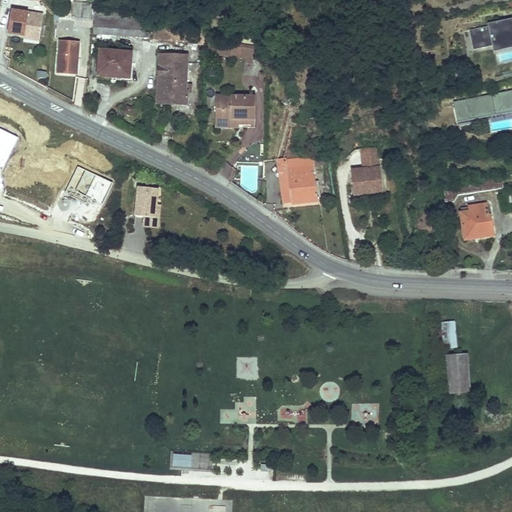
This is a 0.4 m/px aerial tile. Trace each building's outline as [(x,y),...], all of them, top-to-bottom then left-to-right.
[(95,4),(73,3),(71,18),(93,19),(94,11),(95,4)] [(43,13),(11,9),(8,33),(26,35),(26,32),(40,34),(43,13)] [(144,16),(94,11),(93,19),(92,34),(142,39),(144,16)] [(511,18),(489,23),(489,27),(470,30),(474,49),(493,46),(494,52),(511,48),(511,18)] [(154,23),(152,40),(187,43),(187,45),(203,46),(205,28),(154,23)] [(79,43),(59,42),(57,73),(77,74),(79,43)] [(124,52),(100,50),(98,76),(111,77),(130,79),(130,66),(131,48),(124,47),(124,52)] [(247,49),(212,49),(212,59),(247,59),(247,49)] [(162,68),(163,56),(160,56),(157,106),(187,108),(188,94),(181,94),(170,103),(166,99),(160,99),(161,78),(163,78),(164,68),(162,68)] [(188,58),(163,56),(162,68),(164,68),(163,78),(161,78),(160,99),(166,99),(170,103),(181,94),(188,94),(191,95),(191,87),(186,87),(186,80),(187,66),(188,58)] [(130,79),(111,77),(111,81),(133,82),(134,66),(130,66),(130,79)] [(511,91),(453,102),(457,123),(511,112),(511,91)] [(256,98),(216,96),(216,123),(239,124),(240,119),(255,119),(256,98)] [(239,124),(216,123),(216,127),(255,127),(255,119),(240,119),(239,124)] [(351,171),(354,196),(382,193),(379,164),(379,158),(377,158),(376,147),(361,149),(363,169),(351,171)] [(278,150),(283,203),(291,202),(287,169),(286,162),(285,150),(278,150)] [(330,156),(286,162),(287,169),(291,202),(291,204),(318,201),(314,165),(331,163),(330,156)] [(459,195),(503,188),(501,178),(443,189),(444,203),(455,202),(459,195)] [(156,185),(135,184),(133,213),(142,214),(153,215),(155,202),(156,185)] [(153,215),(142,214),(141,223),(156,224),(158,202),(155,202),(153,215)] [(460,213),(464,238),(478,236),(478,238),(494,236),(489,203),(468,207),(469,212),(460,213)] [(431,214),(413,217),(416,235),(435,231),(433,219),(441,217),(439,204),(429,206),(431,214)] [(457,348),(454,321),(441,323),(444,349),(457,348)] [(467,355),(447,357),(450,394),(470,392),(467,355)] [(213,470),(213,456),(174,454),(174,455),(173,467),(213,470)]
